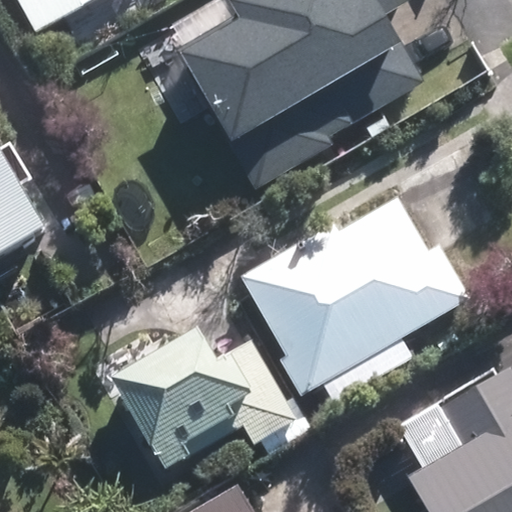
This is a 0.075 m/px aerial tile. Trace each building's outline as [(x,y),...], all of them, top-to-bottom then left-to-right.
[(105,0),(5,0),(29,42),(105,0)] [(222,0),(150,40),(215,158),(392,61),(358,0),(222,0)] [(362,183),(222,288),(313,409),(453,303),(362,183)] [(0,191),(0,245),(24,230),(0,191)] [(181,321),(79,391),(134,471),(205,423),(240,474),(272,453),(181,321)] [(511,511),(511,397),(408,476),(435,511),(511,511)]
